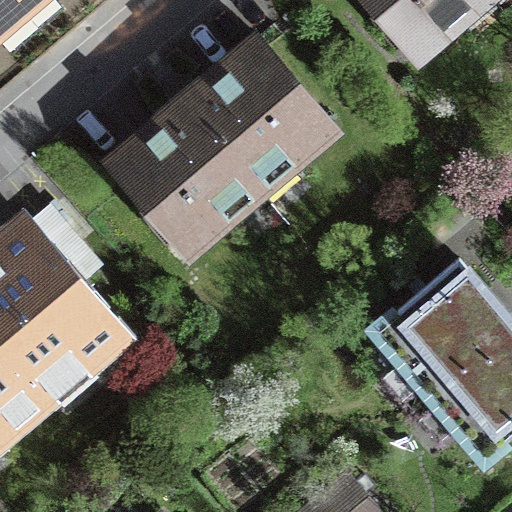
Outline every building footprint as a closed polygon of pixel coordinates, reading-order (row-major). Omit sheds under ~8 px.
[(0,0),(0,27),(32,0),(0,0)] [(368,0),(415,56),(462,18),(458,13),(473,0),(368,0)] [(334,125),(259,35),(110,158),(185,249),(231,211),(226,206),(284,158),(289,163),(334,125)] [(0,432),(121,330),(27,220),(0,242),(0,432)] [(511,431),(511,317),(460,255),(375,327),(484,455),(511,431)] [(382,511),(348,472),(300,511),(382,511)]
